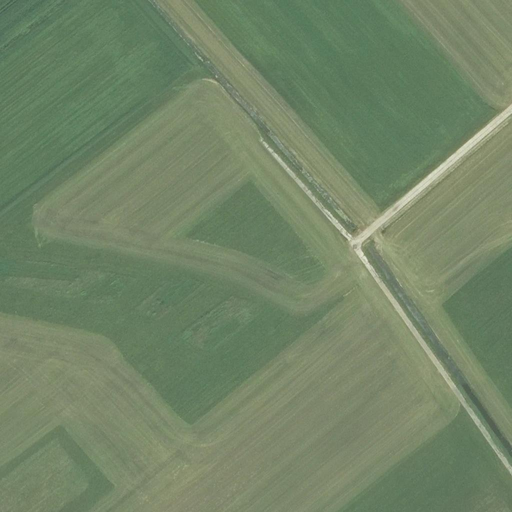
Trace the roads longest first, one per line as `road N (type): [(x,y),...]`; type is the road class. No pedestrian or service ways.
road 1 (track): [(511,108),(354,243),(261,140)]
road 2 (track): [(354,243),(511,470)]
